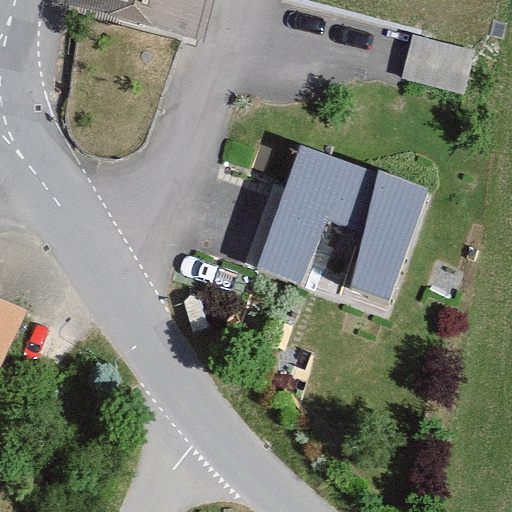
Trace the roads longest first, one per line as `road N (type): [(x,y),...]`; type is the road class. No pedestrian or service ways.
road 1 (tertiary): [(0,116),(211,423)]
road 2 (tertiary): [(211,423),(299,511)]
